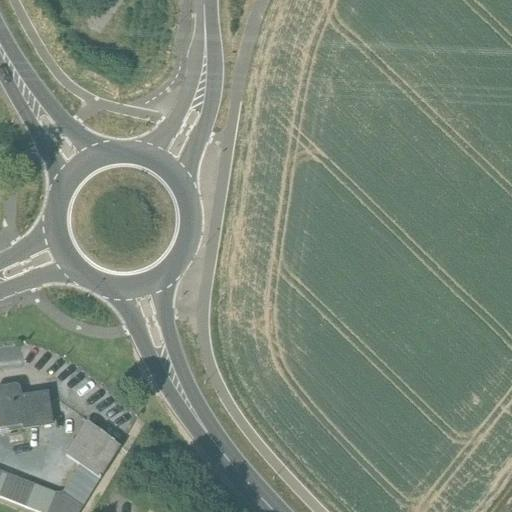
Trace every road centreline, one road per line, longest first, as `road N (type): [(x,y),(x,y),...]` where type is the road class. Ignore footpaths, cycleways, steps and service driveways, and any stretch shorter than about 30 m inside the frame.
road 1 (secondary): [(138,283),(179,391),(273,511)]
road 2 (residential): [(162,170),(201,90),(205,0)]
road 3 (track): [(227,144),(234,84),(260,0)]
road 4 (secondary): [(0,47),(79,171)]
road 5 (secondary): [(138,283),(171,261),(181,243),(183,204),(162,170)]
